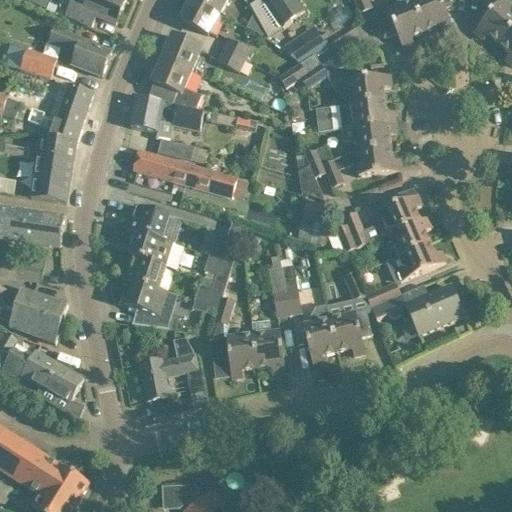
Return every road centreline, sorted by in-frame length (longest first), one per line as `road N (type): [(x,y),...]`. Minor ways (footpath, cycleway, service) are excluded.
road 1 (unclassified): [(111,448),(76,267),(101,139),(156,0)]
road 2 (residential): [(111,448),(377,385),(511,323)]
road 3 (residential): [(511,309),(487,255),(469,256),(451,198),(464,142)]
